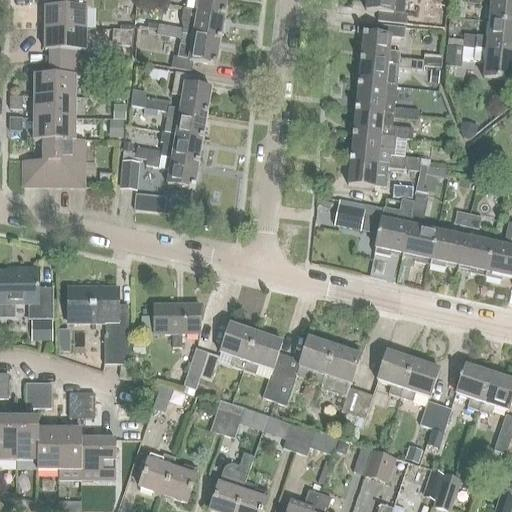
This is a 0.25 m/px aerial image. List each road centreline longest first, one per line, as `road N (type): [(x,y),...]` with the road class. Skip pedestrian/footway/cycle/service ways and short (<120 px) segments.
road 1 (residential): [(263,274),(292,0)]
road 2 (residential): [(263,274),(0,212)]
road 3 (residential): [(511,329),(263,274)]
